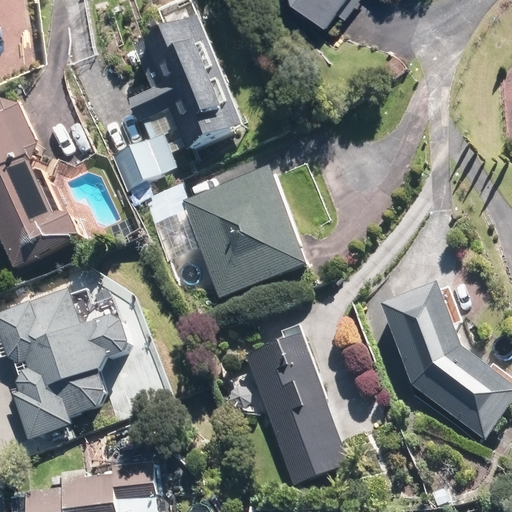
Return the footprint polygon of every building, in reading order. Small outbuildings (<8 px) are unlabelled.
[(345,0),(309,0),(334,16),(345,0)] [(208,29),(151,50),(188,149),(245,128),(208,29)] [(13,105),(0,110),(0,213),(22,261),(74,237),(13,105)] [(168,139),(119,158),(132,190),(181,171),(168,139)] [(282,178),(198,205),(229,296),(313,268),(282,178)] [(396,311),(424,382),(489,431),(511,399),(511,385),(469,353),(445,292),(396,311)] [(77,301),(10,320),(40,424),(106,405),(94,364),(131,353),(123,325),(86,335),(77,301)] [(314,348),(261,366),(300,478),(352,460),(314,348)] [(74,493),(36,496),(36,511),(165,511),(162,468),(127,471),(128,480),(74,484),(74,493)]
